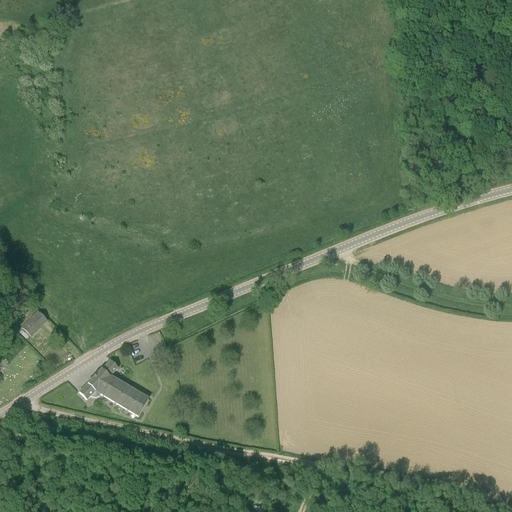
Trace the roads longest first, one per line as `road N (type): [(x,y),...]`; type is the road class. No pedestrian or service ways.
road 1 (tertiary): [(0,415),(145,328),(400,224),(511,189)]
road 2 (track): [(504,511),(424,482),(212,448),(20,403)]
road 3 (track): [(511,304),(415,287),(334,250)]
